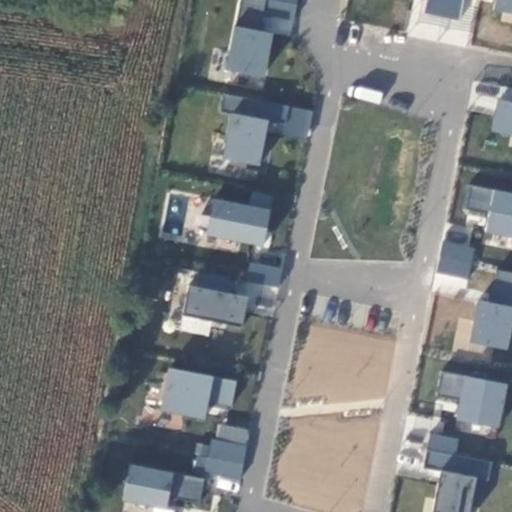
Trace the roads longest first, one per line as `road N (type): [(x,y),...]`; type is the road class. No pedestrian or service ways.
road 1 (residential): [(335,50),(452,82),(373,511)]
road 2 (residential): [(248,500),(335,50)]
